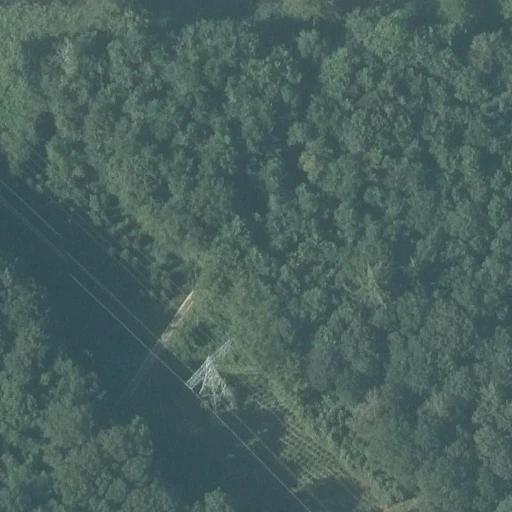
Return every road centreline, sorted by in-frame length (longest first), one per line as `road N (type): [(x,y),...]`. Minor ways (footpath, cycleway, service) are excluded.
road 1 (track): [(511,39),(416,31),(265,46),(141,36),(0,38)]
road 2 (track): [(0,350),(511,387)]
road 3 (track): [(38,511),(153,361),(228,242)]
road 4 (track): [(511,141),(435,188),(326,231),(271,246),(228,242)]
road 5 (track): [(228,242),(345,71),(374,0)]
road 6 (track): [(383,511),(511,469)]
